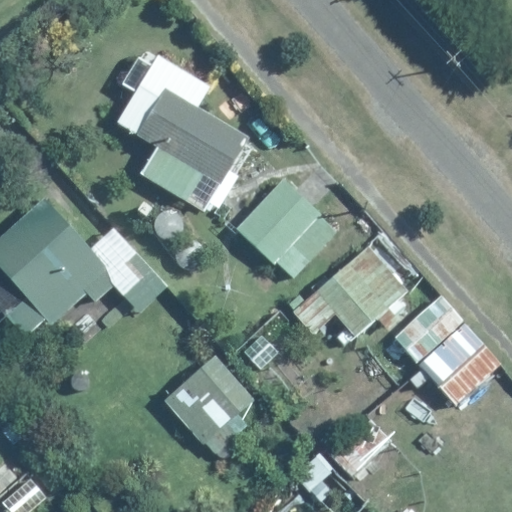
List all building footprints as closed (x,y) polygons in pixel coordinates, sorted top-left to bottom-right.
[(248,135),(197,107),(210,83),(142,45),(122,82),(132,88),(114,119),(155,142),(139,171),(207,209),(248,135)] [(280,180),(237,227),(291,278),(335,231),(280,180)] [(104,235),(57,185),(0,238),(0,311),(22,335),(43,316),(50,324),(87,290),(96,300),(112,285),(135,311),(164,285),(112,228),(104,235)] [(290,304),(311,329),(334,311),(352,334),(413,285),(373,236),(290,304)] [(393,334),(451,404),(499,364),(441,294),(393,334)] [(227,424),(257,401),(217,348),(185,373),(190,379),(164,400),(213,463),(241,441),(227,424)] [(10,451),(0,459),(0,490),(25,469),(10,451)] [(31,469),(0,498),(0,503),(8,511),(59,511),(56,509),(63,502),(31,469)]
